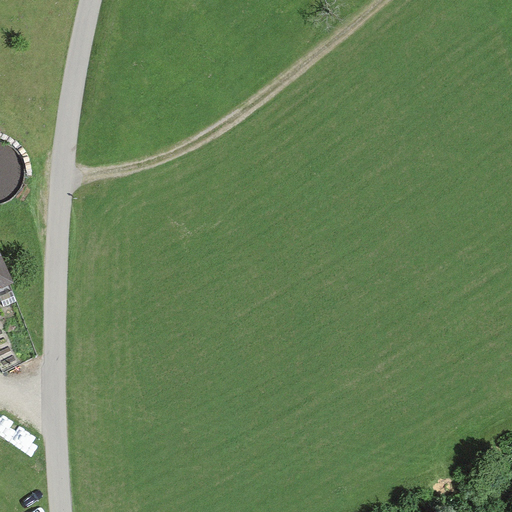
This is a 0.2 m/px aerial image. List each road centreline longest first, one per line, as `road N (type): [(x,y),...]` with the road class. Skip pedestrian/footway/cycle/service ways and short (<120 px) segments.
road 1 (unclassified): [(91,0),(59,197),(61,511)]
road 2 (track): [(61,177),(110,175),(183,152),(384,0)]
